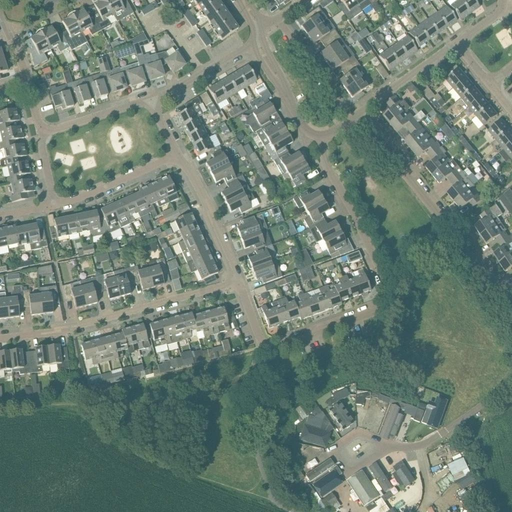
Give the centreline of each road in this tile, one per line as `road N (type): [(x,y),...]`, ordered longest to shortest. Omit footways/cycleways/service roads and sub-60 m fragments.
road 1 (residential): [(511,319),(356,114)]
road 2 (residential): [(237,283),(70,329),(0,338)]
road 3 (residential): [(391,300),(273,349),(262,344),(237,283)]
road 4 (residential): [(511,384),(421,447),(354,453)]
road 5 (residential): [(391,300),(326,167),(321,139)]
road 6 (residential): [(237,283),(179,158)]
road 7 (residential): [(52,205),(101,195),(179,158)]
road 8 (residential): [(349,119),(277,19)]
road 9 (residential): [(356,114),(456,43)]
